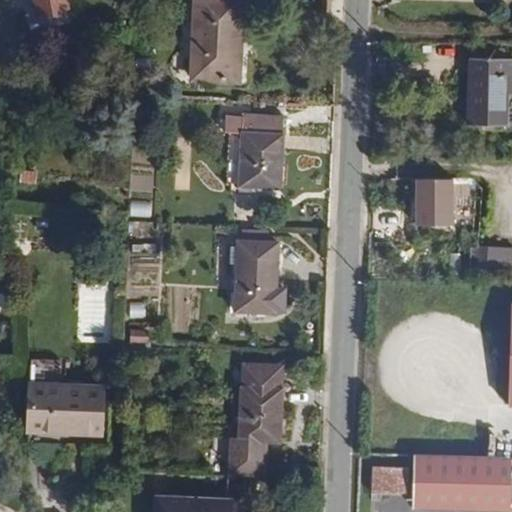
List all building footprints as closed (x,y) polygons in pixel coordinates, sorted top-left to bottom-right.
[(71,0),(36,0),(40,14),(73,4),(71,0)] [(248,87),(251,1),(228,0),(202,0),(200,85),(248,87)] [(511,81),(511,45),(477,46),(477,107),(506,107),(507,81),(511,81)] [(285,192),(285,129),(247,129),(246,132),(230,134),(231,146),(246,146),(245,198),(264,199),(267,193),(285,192)] [(456,165),(420,164),(418,209),(455,210),(456,165)] [(511,261),(511,236),(477,235),(476,260),(511,261)] [(273,268),(273,253),(248,253),(248,268),(273,268)] [(289,315),(289,291),(281,291),(281,268),(273,268),(248,268),(243,268),(243,274),(243,290),(243,317),(279,317),(279,315),(289,315)] [(153,345),(153,334),(137,332),(136,343),(153,345)] [(283,444),(285,369),(244,369),(242,443),(268,444),(283,444)] [(109,430),(107,382),(34,384),(34,432),(109,430)] [(511,444),(495,443),(421,440),(420,499),(511,501),(511,495),(511,444)] [(267,482),(268,444),(242,443),(232,443),(231,480),(267,482)] [(416,486),(417,450),(381,448),(380,484),(416,486)] [(238,511),(239,505),(163,501),(162,511),(238,511)]
